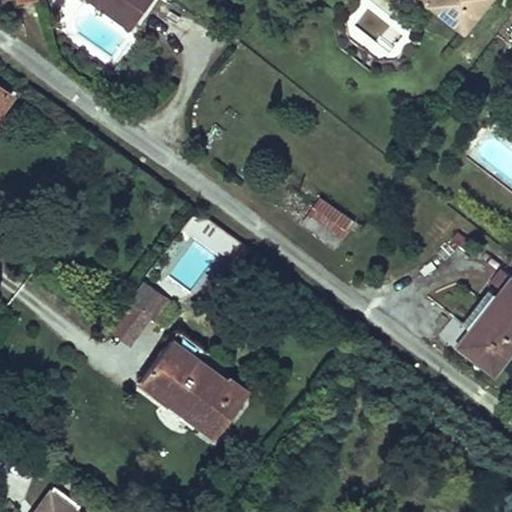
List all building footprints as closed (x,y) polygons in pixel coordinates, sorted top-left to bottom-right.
[(99,0),(122,17),(128,9),(116,0),(99,0)] [(134,0),(116,0),(128,9),(134,0)] [(0,108),(13,89),(0,79),(0,108)] [(336,247),(354,218),(318,195),(300,224),(336,247)] [(224,255),(201,234),(166,272),(188,293),(224,255)] [(499,372),(511,354),(511,273),(459,342),(499,372)] [(142,280),(106,331),(129,347),(165,296),(142,280)] [(191,412),(220,371),(158,326),(128,367),(191,412)] [(27,511),(90,511),(50,483),(27,511)]
